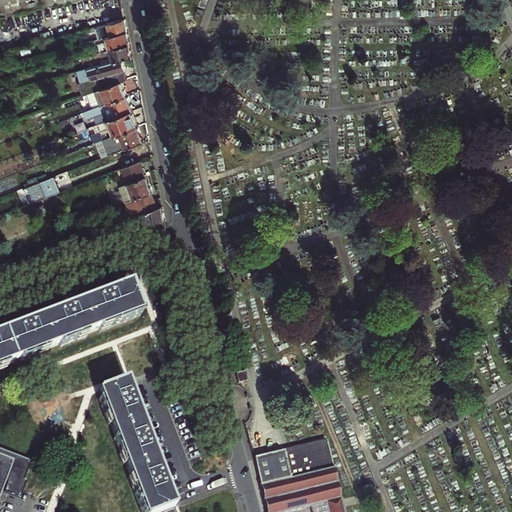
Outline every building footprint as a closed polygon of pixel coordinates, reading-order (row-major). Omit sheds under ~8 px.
[(0,0),(0,17),(83,0),(0,0)] [(107,24),(110,35),(127,31),(126,26),(124,19),(107,24)] [(110,35),(107,24),(96,26),(99,38),(106,37),(110,35)] [(128,38),(127,31),(110,35),(106,37),(99,38),(96,39),(82,43),(78,44),(80,49),(89,46),(91,54),(100,52),(110,49),(129,43),(128,38)] [(91,54),(79,57),(81,64),(98,60),(99,65),(113,61),(122,58),(132,56),(130,50),(129,43),(110,49),(100,52),(91,54)] [(99,65),(75,72),(79,83),(81,82),(82,83),(79,84),(84,96),(87,94),(103,88),(100,79),(101,76),(108,74),(110,77),(109,77),(108,76),(107,77),(110,85),(122,81),(128,78),(125,72),(124,72),(123,70),(125,69),(125,66),(122,58),(113,61),(99,65)] [(125,89),(122,81),(110,85),(103,88),(87,94),(92,108),(102,104),(127,94),(125,89)] [(130,103),(127,94),(102,104),(92,108),(83,111),(86,119),(105,111),(109,119),(132,110),(133,110),(130,103)] [(135,119),(132,110),(109,119),(104,121),(92,125),(95,133),(92,134),(95,142),(97,141),(114,134),(119,132),(137,126),(137,125),(135,119)] [(140,134),(137,126),(119,132),(125,148),(142,141),(140,134)] [(114,134),(97,141),(103,156),(125,148),(119,132),(114,134)] [(121,167),(127,182),(145,175),(140,160),(121,167)] [(26,190),(30,201),(46,195),(59,190),(56,184),(53,175),(41,180),(42,184),(26,190)] [(131,217),(132,216),(141,213),(157,207),(148,184),(145,175),(127,182),(120,185),(131,217)] [(163,215),(162,205),(157,207),(141,213),(132,216),(136,225),(128,228),(130,233),(164,220),(163,215)] [(115,239),(112,231),(102,235),(103,237),(105,243),(115,239)] [(0,365),(136,314),(127,288),(116,292),(81,306),(29,325),(0,336),(0,365)] [(238,385),(247,382),(245,373),(235,376),(238,385)] [(126,385),(124,381),(98,391),(143,511),(159,511),(172,507),(163,482),(147,440),(131,398),(126,385)] [(324,442),(280,452),(286,479),(330,469),(324,442)] [(0,480),(2,482),(7,484),(5,488),(21,495),(23,491),(26,483),(23,482),(30,464),(0,451),(0,480)] [(340,511),(330,469),(286,479),(280,452),(250,459),(262,511),(291,511),(309,508),(324,504),(325,511),(340,511)] [(21,495),(5,488),(3,492),(4,494),(19,500),(21,495)]
